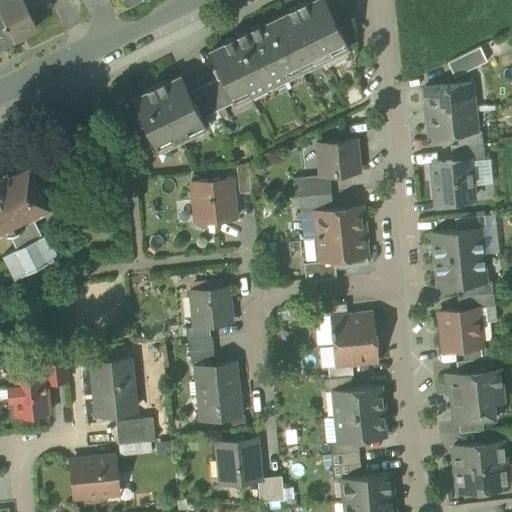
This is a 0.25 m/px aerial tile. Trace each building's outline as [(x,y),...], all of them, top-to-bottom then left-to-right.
[(0,3),(0,13),(13,40),(37,28),(22,0),(21,0),(9,6),(6,1),(0,3)] [(221,77),(231,98),(246,90),(249,95),(285,77),(283,72),(312,58),(314,63),(332,54),(330,49),(345,42),(324,0),(315,0),(209,52),(221,77)] [(0,46),(13,40),(0,13),(0,46)] [(330,49),(332,54),(348,47),(345,42),(330,49)] [(447,63),(454,77),(486,61),(479,47),(447,63)] [(283,72),(285,77),(314,63),(312,58),(283,72)] [(132,100),(156,151),(205,127),(201,118),(188,92),(181,76),(132,100)] [(188,92),(201,118),(233,103),(231,98),(221,77),(188,92)] [(423,88),(426,113),(474,108),(471,83),(423,88)] [(231,98),(233,103),(249,95),(246,90),(231,98)] [(476,132),(474,108),(426,113),(429,138),(457,135),(476,133),(476,132)] [(457,135),(458,147),(482,144),(480,132),(476,132),(476,133),(457,135)] [(321,175),(329,175),(358,171),(354,139),(318,143),(321,175)] [(483,160),(482,144),(458,147),(450,147),(451,162),(469,160),(469,161),(483,160)] [(0,230),(5,228),(6,231),(24,222),(23,219),(31,215),(54,203),(50,194),(32,158),(30,154),(11,163),(10,160),(0,165),(0,230)] [(433,180),(436,208),(456,206),(456,200),(473,199),(469,161),(469,160),(451,162),(431,164),(431,167),(433,166),(435,180),(433,180)] [(236,166),(239,194),(251,192),(248,165),(236,166)] [(295,197),(299,197),(331,193),(329,175),(321,175),(293,178),(295,197)] [(191,182),(195,223),(236,218),(232,178),(191,182)] [(332,208),(331,193),(299,197),(300,206),(301,213),(314,212),(314,210),(332,208)] [(291,198),(292,207),(300,206),(299,197),(295,197),(291,198)] [(314,210),(314,212),(316,238),(364,233),(361,205),(332,208),(314,210)] [(303,239),(316,238),(314,212),(301,213),(296,213),(297,219),(301,219),(303,239)] [(2,256),(14,280),(38,268),(59,258),(52,243),(47,234),(42,236),(31,215),(23,219),(24,222),(6,231),(16,250),(14,250),(2,256)] [(454,219),(456,230),(481,228),(482,229),(486,228),(485,216),(454,219)] [(430,233),(433,260),(484,255),(482,229),(481,228),(456,230),(430,233)] [(364,233),(316,238),(319,262),(367,257),(364,233)] [(305,263),(319,262),(316,238),(303,239),(302,239),(305,263)] [(487,281),(484,255),(433,260),(436,288),(461,285),(487,282),(487,281)] [(367,257),(319,262),(320,269),(335,268),(368,264),(367,257)] [(336,279),(335,268),(320,269),(319,262),(305,263),(303,263),(305,283),(336,279)] [(461,285),(463,297),(493,294),(491,281),(487,281),(487,282),(461,285)] [(190,290),(194,327),(208,326),(231,323),(227,286),(190,290)] [(494,307),(493,294),(463,297),(457,298),(458,310),(478,308),(494,307)] [(322,307),(323,317),(330,317),(346,315),(345,305),(322,307)] [(314,308),(315,318),(323,317),(322,307),(314,308)] [(439,312),(443,351),(462,349),(479,347),(477,324),(479,324),(478,308),(458,310),(439,312)] [(332,334),(336,366),(351,365),(377,362),(372,312),(346,315),(330,317),(332,329),(329,330),(330,335),(332,334)] [(185,328),(187,340),(188,340),(210,337),(208,326),(194,327),(185,328)] [(192,363),(192,366),(195,366),(215,364),(212,337),(210,337),(188,340),(190,363),(192,363)] [(462,349),(463,361),(487,359),(486,347),(482,347),(479,347),(462,349)] [(44,365),(46,383),(67,381),(65,357),(64,351),(42,353),(44,365)] [(91,362),(96,416),(133,412),(130,386),(132,385),(130,358),(91,362)] [(492,358),(487,359),(463,361),(456,362),(457,374),(493,370),(492,358)] [(200,394),(203,420),(240,416),(235,362),(215,364),(195,366),(198,394),(200,394)] [(12,385),(6,386),(8,400),(14,400),(16,416),(49,413),(46,383),(44,365),(11,369),(12,379),(12,385)] [(328,367),(329,378),(353,376),(351,365),(336,366),(328,367)] [(452,393),(455,422),(458,421),(482,419),(481,413),(490,412),(495,412),(494,403),(501,403),(500,384),(498,370),(493,370),(457,374),(445,375),(446,383),(449,386),(451,385),(454,385),(455,391),(454,391),(452,393)] [(322,380),(324,392),(332,391),(352,389),(351,377),(322,380)] [(332,391),(335,417),(382,412),(380,386),(352,389),(332,391)] [(385,437),(382,412),(335,417),(338,442),(357,440),(385,437)] [(152,417),(145,418),(147,442),(150,442),(155,441),(152,417)] [(118,445),(147,442),(145,418),(116,421),(118,445)] [(459,433),(477,431),(483,431),(482,419),(458,421),(459,433)] [(511,427),(483,431),(477,431),(478,443),(502,441),(511,440),(511,427)] [(217,443),(221,483),(257,479),(259,479),(255,439),(217,443)] [(329,443),(330,455),(359,452),(357,440),(338,442),(329,443)] [(453,446),(455,469),(505,464),(502,441),(478,443),(453,446)] [(147,442),(118,445),(119,456),(151,453),(150,442),(147,442)] [(360,470),(359,452),(330,455),(333,479),(341,479),(341,478),(361,476),(360,470)] [(70,457),(70,462),(114,457),(113,453),(70,457)] [(91,500),(92,501),(98,500),(98,499),(100,497),(100,494),(118,492),(114,457),(70,462),(74,497),(89,495),(89,498),(91,500)] [(507,487),(505,464),(455,469),(457,492),(507,487)] [(341,479),(344,500),(391,496),(389,473),(361,476),(341,478),(341,479)] [(257,479),(259,503),(263,502),(267,502),(283,500),(281,477),(259,479),(257,479)] [(344,500),(344,511),(393,511),(391,496),(344,500)]
